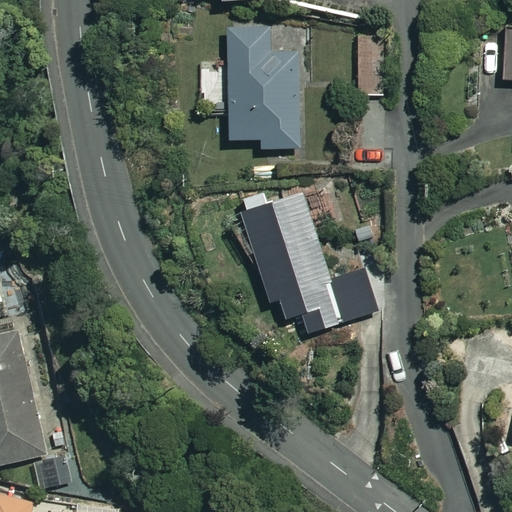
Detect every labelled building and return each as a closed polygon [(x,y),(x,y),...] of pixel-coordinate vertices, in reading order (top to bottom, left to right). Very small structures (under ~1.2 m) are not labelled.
[(228,0),(229,10),(280,7),(279,0),(228,0)] [(274,33),(233,34),(236,148),(267,147),(267,155),(305,154),(302,57),(275,57),(274,33)] [(225,64),(204,64),(204,118),(224,118),(225,64)] [(328,195),(287,208),(279,181),(243,193),(252,221),(237,226),(246,254),(258,250),(278,313),(287,310),(293,328),(309,322),(315,341),(361,326),(346,279),(335,283),(314,220),(334,213),(328,195)] [(23,312),(12,269),(0,272),(0,304),(3,317),(23,312)] [(17,326),(0,329),(0,461),(31,455),(38,488),(71,480),(65,453),(46,457),(17,326)] [(64,511),(29,511),(32,501),(0,491),(0,511),(114,511),(115,511),(64,511)]
